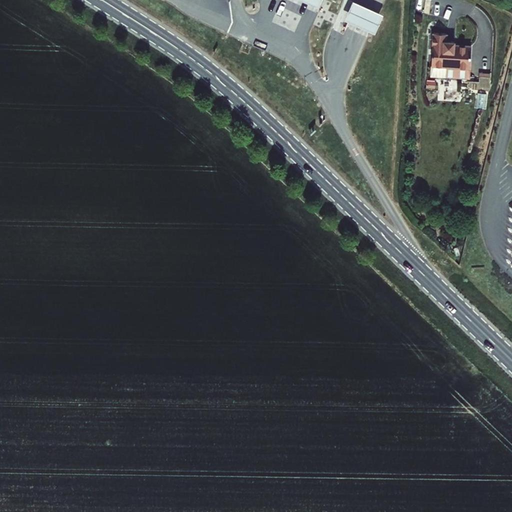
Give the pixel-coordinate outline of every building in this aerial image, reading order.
[(192,0),(221,10),(224,0),(192,0)] [(284,0),(317,14),(323,0),(284,0)] [(368,12),(353,6),(344,26),(360,32),(374,39),(383,19),(368,12)] [(470,71),(471,49),(454,48),(455,44),(446,44),(447,36),(440,36),(434,35),(432,68),(470,71)] [(470,71),(432,68),(431,78),(470,81),(470,71)]
